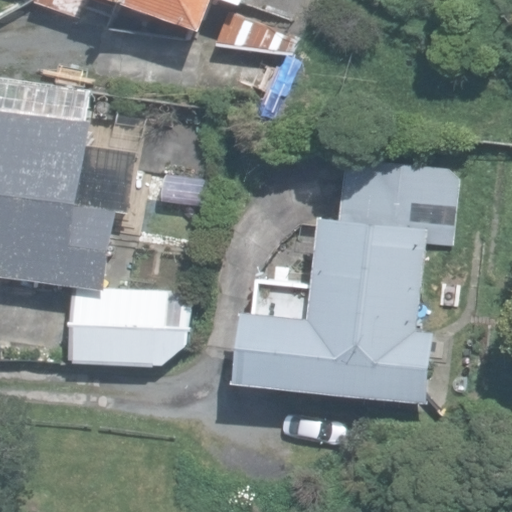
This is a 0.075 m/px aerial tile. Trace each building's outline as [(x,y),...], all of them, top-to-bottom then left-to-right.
[(0,0),(0,18),(11,12),(3,0),(0,0)] [(42,0),(41,4),(88,20),(94,0),(42,0)] [(132,0),(207,28),(217,0),(132,0)] [(109,77),(280,99),(302,36),(236,11),(223,41),(116,28),(109,77)] [(0,273),(112,289),(123,208),(85,203),(97,118),(91,117),(95,89),(0,76),(0,273)] [(246,380),(433,401),(441,330),(425,328),(434,244),(456,246),(465,167),(375,158),(376,154),(352,151),(344,218),(327,216),(316,316),(254,309),(246,380)] [(74,361),(158,365),(195,343),(197,293),(77,288),(74,361)] [(42,310),(0,305),(0,345),(38,350),(42,310)]
